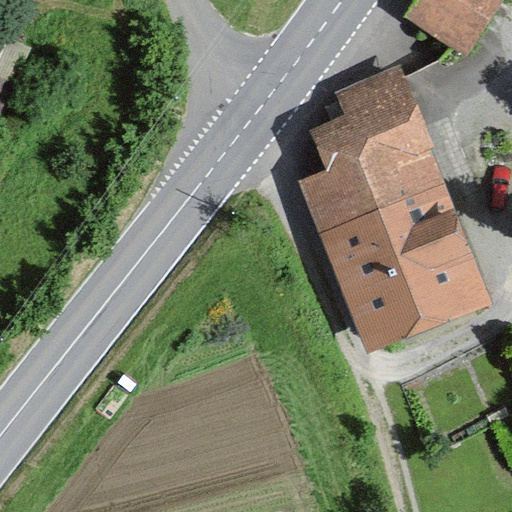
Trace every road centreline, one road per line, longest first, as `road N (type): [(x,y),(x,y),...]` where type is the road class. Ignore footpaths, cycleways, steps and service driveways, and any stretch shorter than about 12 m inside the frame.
road 1 (track): [(251,120),(366,385),(408,511)]
road 2 (secondary): [(0,437),(251,120)]
road 3 (secondary): [(251,120),(342,0)]
road 4 (unclassified): [(185,0),(251,120)]
